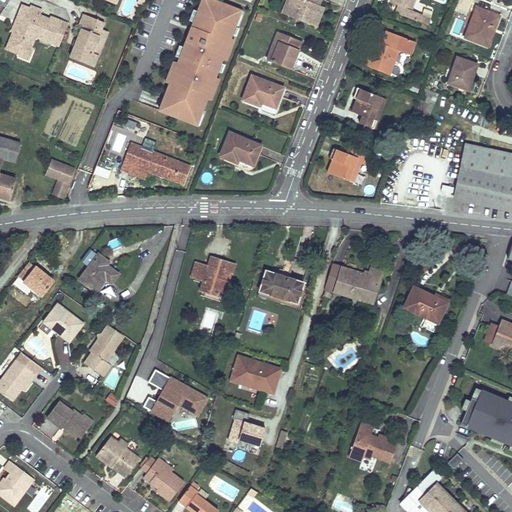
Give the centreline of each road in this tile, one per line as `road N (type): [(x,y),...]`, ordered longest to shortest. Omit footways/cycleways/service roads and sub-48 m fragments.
road 1 (unknown): [(340,213),(269,448)]
road 2 (residential): [(80,212),(79,192),(113,105),(138,85),(171,0)]
road 3 (residential): [(502,228),(420,441)]
road 4 (residential): [(363,0),(282,208)]
road 5 (tertiary): [(282,208),(502,228)]
road 6 (tertiary): [(80,212),(282,208)]
road 7 (residential): [(122,511),(26,440),(0,439)]
